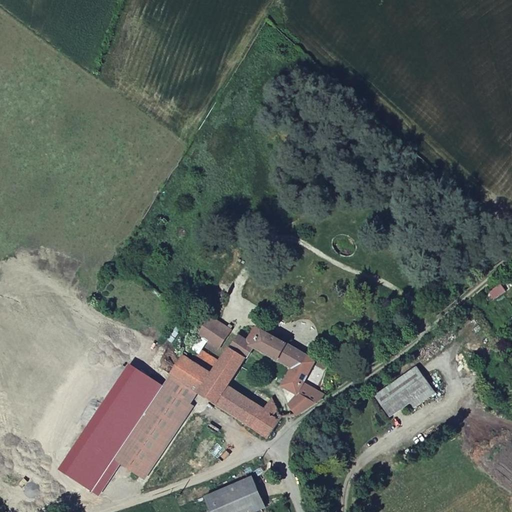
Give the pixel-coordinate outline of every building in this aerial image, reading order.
[(228,301),(230,298),(246,272),(234,264),(215,293),(228,301)] [(204,322),(197,333),(184,354),(196,362),(204,349),(216,357),(229,338),(204,322)] [(254,331),(243,348),(249,352),(276,371),(286,377),(290,380),(302,363),(254,331)] [(226,355),(241,365),(249,352),(243,348),(234,342),(226,355)] [(179,362),(166,382),(192,400),(246,436),(260,415),(224,391),(241,365),(226,355),(207,381),(179,362)] [(324,373),(311,365),(309,367),(302,363),(290,380),(310,394),(324,373)] [(436,395),(420,373),(378,403),(395,425),(436,395)] [(283,414),(291,421),(313,408),(323,402),(310,394),(290,380),(286,377),(277,392),(292,402),(283,414)] [(192,400),(166,382),(112,466),(135,482),(185,410),(192,400)] [(246,436),(261,445),(278,423),(268,405),(260,415),(246,436)] [(185,410),(135,482),(141,486),(189,412),(185,410)] [(324,420),(307,432),(314,443),(309,446),(310,451),(318,447),(323,454),(340,442),(324,420)] [(254,478),(207,497),(213,511),(257,511),(267,508),(254,478)]
